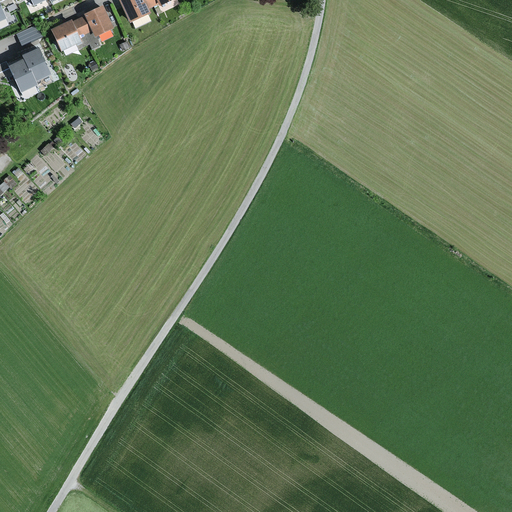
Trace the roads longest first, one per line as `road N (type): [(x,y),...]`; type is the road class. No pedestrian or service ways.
road 1 (unclassified): [(51,511),(266,169),(310,59),(322,0)]
road 2 (track): [(282,133),(511,290)]
